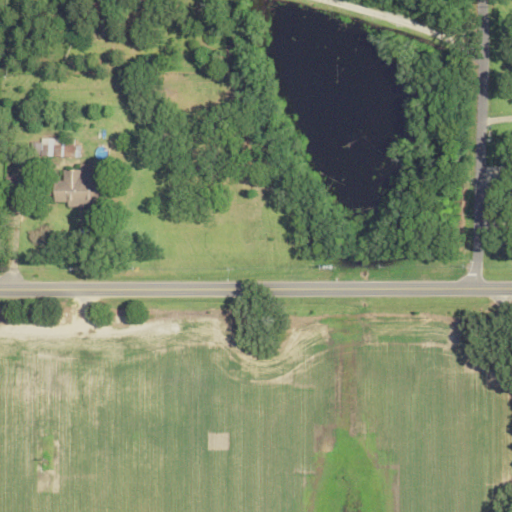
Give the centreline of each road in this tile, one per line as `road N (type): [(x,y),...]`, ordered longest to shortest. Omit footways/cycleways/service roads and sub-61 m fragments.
road 1 (secondary): [(0,288),(511,287)]
road 2 (residential): [(472,288),(471,0)]
